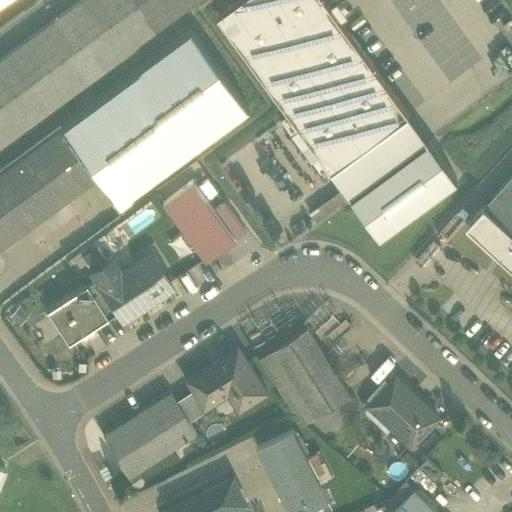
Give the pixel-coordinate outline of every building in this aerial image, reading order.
[(38,0),(0,28),(0,141),(192,0),(38,0)] [(408,114),(325,0),(238,0),(218,15),(289,113),(320,155),(312,161),(320,173),(329,167),(331,170),(408,114)] [(192,30),(60,128),(96,177),(95,178),(116,205),(249,108),(192,30)] [(289,113),(279,120),(311,162),(312,161),(320,155),(289,113)] [(351,197),(428,140),(408,114),(331,170),(351,197)] [(60,128),(0,171),(0,247),(95,178),(96,177),(60,128)] [(428,140),(351,197),(380,237),(457,180),(428,140)] [(511,173),(483,205),(511,231),(511,173)] [(163,202),(206,260),(236,238),(214,208),(193,180),(163,202)] [(315,219),(345,198),(339,189),(309,210),(315,219)] [(214,208),(236,238),(246,231),(224,201),(214,208)] [(511,231),(483,205),(465,225),(498,255),(511,267),(511,231)] [(151,253),(118,274),(110,261),(92,273),(96,280),(117,312),(122,320),(172,287),(151,253)] [(117,312),(96,280),(86,286),(107,318),(117,312)] [(85,285),(46,311),(67,344),(107,318),(86,286),(85,285)] [(350,392),(306,326),(272,347),(317,415),(350,392)] [(236,347),(183,381),(202,409),(232,389),(244,407),(265,391),(236,347)] [(439,416),(396,376),(369,404),(412,445),(439,416)] [(168,393),(102,435),(129,477),(195,434),(168,393)] [(303,511),(329,499),(292,428),(257,447),(290,511),(303,511)] [(431,482),(440,469),(422,457),(413,469),(431,482)] [(231,479),(169,510),(170,511),(220,511),(243,501),(231,479)] [(405,480),(390,496),(399,504),(414,488),(405,480)] [(438,511),(414,488),(399,504),(391,511),(438,511)]
